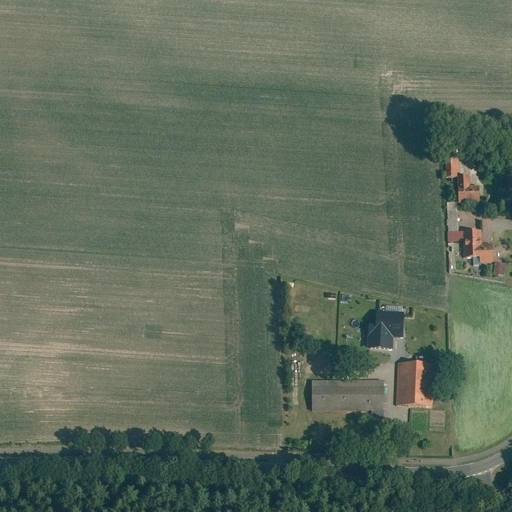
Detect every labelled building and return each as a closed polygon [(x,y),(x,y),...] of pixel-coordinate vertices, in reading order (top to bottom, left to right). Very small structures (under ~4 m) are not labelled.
[(457,204),(480,204),(480,186),(470,186),(470,176),(457,176),(457,156),(444,156),(444,179),(457,179),(457,204)] [(481,231),(457,231),(457,203),(445,203),(446,237),(457,237),(457,242),(463,242),(463,259),(478,259),(478,263),(492,263),(492,245),(481,245),(481,231)] [(493,276),(504,277),(505,261),(494,260),(493,276)] [(402,339),(403,313),(375,312),(375,325),(368,325),(367,350),(392,351),(392,338),(402,339)] [(307,334),(309,358),(341,356),(339,332),(307,334)] [(399,363),(397,402),(397,406),(432,407),(434,364),(399,363)] [(313,382),(313,414),(374,414),(374,423),(387,423),(387,382),(313,382)] [(425,427),(425,437),(446,437),(446,411),(427,410),(427,421),(414,421),(414,411),(406,411),(406,452),(415,452),(415,427),(425,427)]
